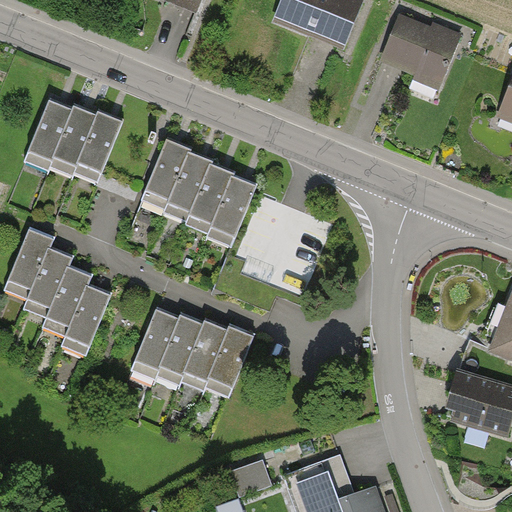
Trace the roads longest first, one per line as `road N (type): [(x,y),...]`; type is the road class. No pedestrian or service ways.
road 1 (residential): [(0,24),(416,193)]
road 2 (residential): [(431,511),(402,430),(383,330),(391,261),(416,193)]
